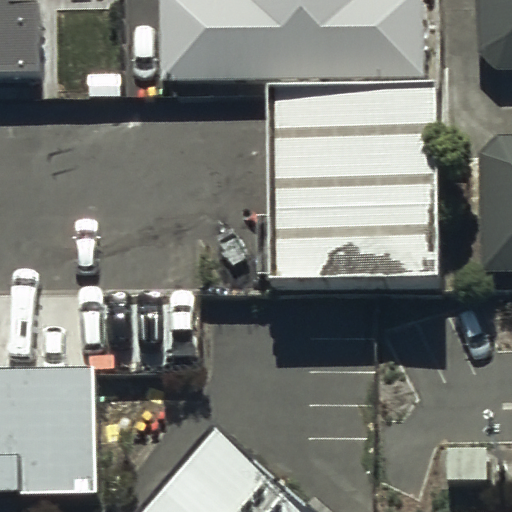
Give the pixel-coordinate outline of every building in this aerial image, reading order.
[(0,0),(0,96),(44,98),(46,12),(17,11),(17,0),(0,0)] [(158,0),(159,79),(424,77),(423,0),(158,0)] [(511,0),(477,0),(479,61),(494,83),(511,83),(511,0)] [(442,105),(266,102),(263,285),(440,287),(442,105)] [(475,285),(482,285),(511,285),(511,149),(497,149),(476,167),(475,285)] [(0,502),(95,503),(95,374),(0,373),(0,502)] [(301,511),(214,437),(149,511),(301,511)]
